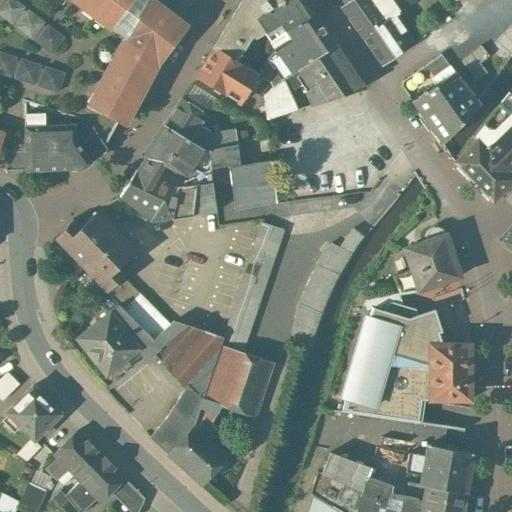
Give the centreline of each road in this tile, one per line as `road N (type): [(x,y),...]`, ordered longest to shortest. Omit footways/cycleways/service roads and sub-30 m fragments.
road 1 (residential): [(473,234),(387,93),(507,0)]
road 2 (residential): [(177,494),(78,399),(41,351),(22,282)]
road 3 (residential): [(490,511),(497,431),(491,317)]
